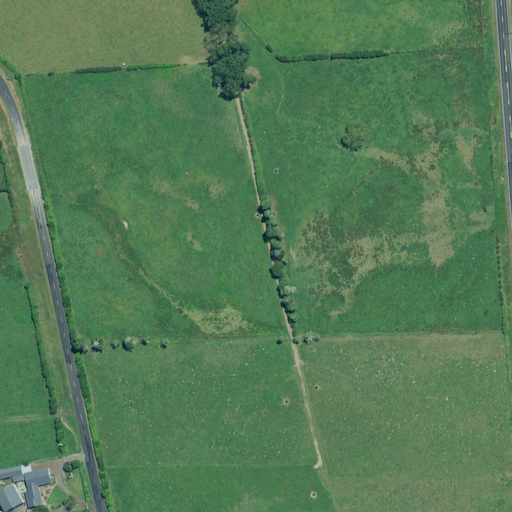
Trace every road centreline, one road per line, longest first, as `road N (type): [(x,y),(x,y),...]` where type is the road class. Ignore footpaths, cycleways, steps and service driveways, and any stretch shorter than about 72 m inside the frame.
road 1 (unclassified): [(0,81),(26,155),(103,511)]
road 2 (secondary): [(499,0),(511,171)]
